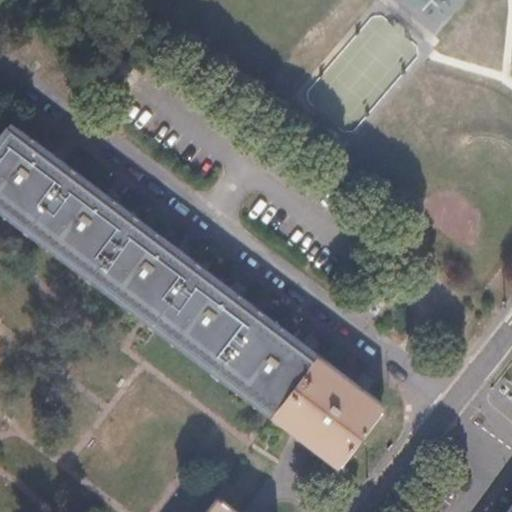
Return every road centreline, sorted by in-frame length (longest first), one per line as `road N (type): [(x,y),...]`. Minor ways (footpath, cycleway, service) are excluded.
road 1 (residential): [(443,417),(0,68)]
road 2 (residential): [(369,511),(443,417)]
